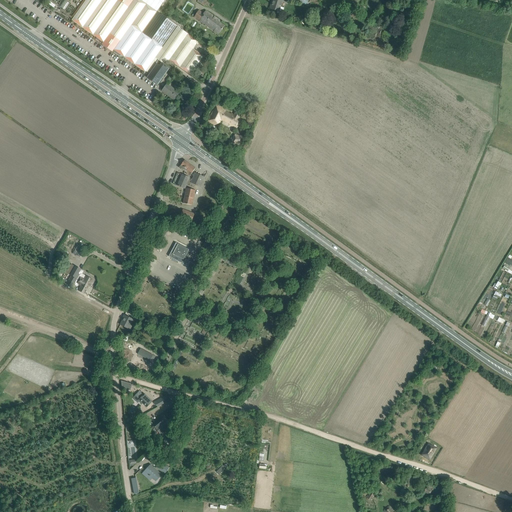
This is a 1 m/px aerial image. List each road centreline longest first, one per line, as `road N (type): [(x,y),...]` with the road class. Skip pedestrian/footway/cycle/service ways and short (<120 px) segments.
road 1 (track): [(114,372),(511,499)]
road 2 (unclassified): [(128,497),(113,320),(181,144)]
road 3 (primary): [(511,374),(276,208)]
road 4 (unclassified): [(184,138),(248,0)]
road 5 (primary): [(61,57),(181,144)]
road 6 (primary): [(184,138),(61,57)]
road 7 (track): [(0,313),(112,359)]
